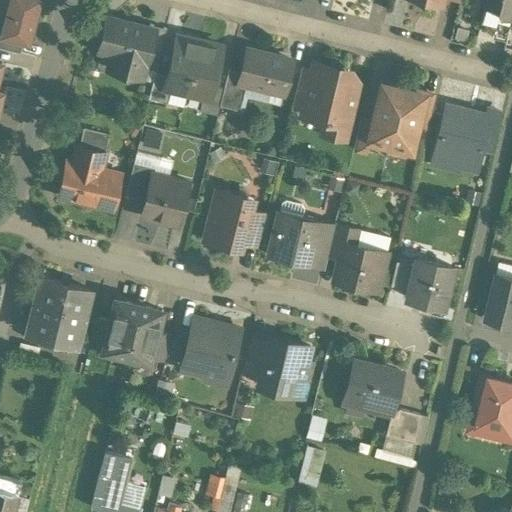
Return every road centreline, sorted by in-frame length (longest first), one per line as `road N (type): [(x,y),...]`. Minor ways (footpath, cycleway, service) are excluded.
road 1 (residential): [(4,213),(72,265),(251,310),(291,309),(454,353)]
road 2 (residential): [(187,0),(500,73)]
road 3 (residential): [(4,213),(70,0)]
